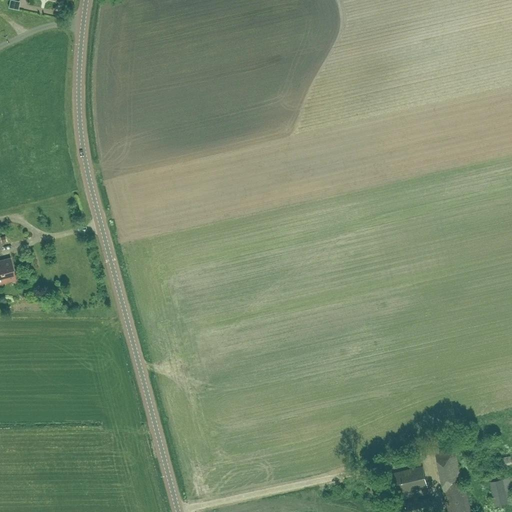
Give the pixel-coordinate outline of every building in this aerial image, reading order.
[(0,273),(2,273),(4,282),(15,280),(10,258),(0,260),(0,273)] [(448,511),(471,511),(466,488),(464,488),(454,445),(434,449),(448,511)] [(470,472),(511,464),(510,455),(480,461),(481,463),(469,466),(470,472)] [(395,493),(427,487),(423,466),(390,473),(395,493)] [(492,474),(493,498),(510,497),(508,473),(492,474)] [(406,511),(427,511),(432,511),(429,497),(405,503),(406,511)]
